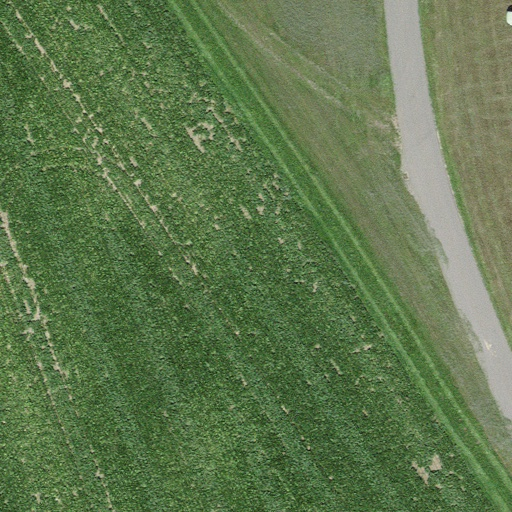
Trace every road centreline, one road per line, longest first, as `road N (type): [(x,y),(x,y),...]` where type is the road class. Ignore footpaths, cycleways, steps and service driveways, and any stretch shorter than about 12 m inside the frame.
road 1 (unclassified): [(511,367),(429,152),(409,0)]
road 2 (track): [(230,0),(271,52),(429,152)]
